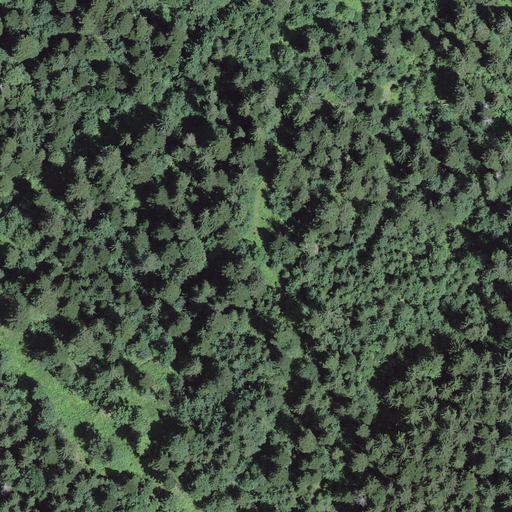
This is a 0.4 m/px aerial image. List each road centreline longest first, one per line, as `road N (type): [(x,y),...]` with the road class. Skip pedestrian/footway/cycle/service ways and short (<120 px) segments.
road 1 (track): [(338,0),(282,49),(275,70),(282,130),(255,215),(258,241),(298,318),(297,339),(283,403),(231,480)]
road 2 (track): [(231,0),(199,28),(171,86),(138,119),(105,134)]
